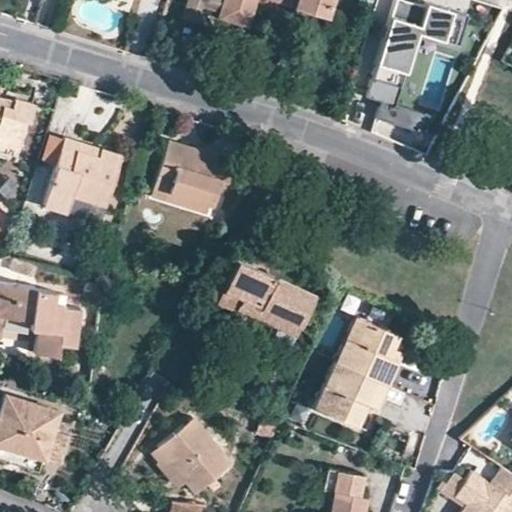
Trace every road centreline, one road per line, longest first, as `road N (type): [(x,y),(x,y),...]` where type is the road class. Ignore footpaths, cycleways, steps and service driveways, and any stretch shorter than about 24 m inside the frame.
road 1 (residential): [(504,210),(348,146),(0,35)]
road 2 (residential): [(409,511),(504,210)]
